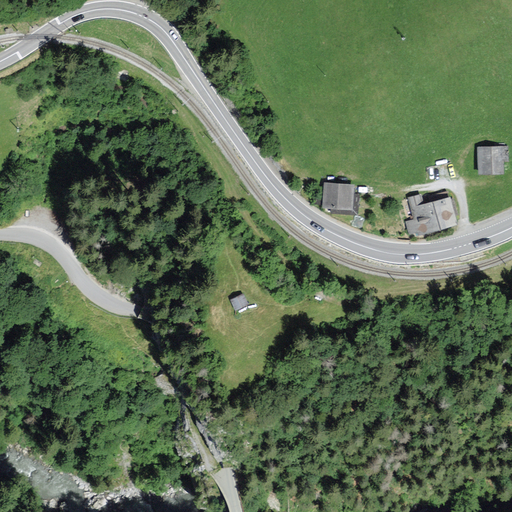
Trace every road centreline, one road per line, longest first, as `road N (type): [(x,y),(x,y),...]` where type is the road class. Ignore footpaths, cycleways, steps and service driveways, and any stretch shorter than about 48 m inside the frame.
road 1 (primary): [(511,227),(403,254),(323,228),(268,179),(166,33),(132,12),(73,16),(0,61)]
road 2 (unclassified): [(237,511),(222,398),(199,337),(105,302),(42,241),(0,235)]
